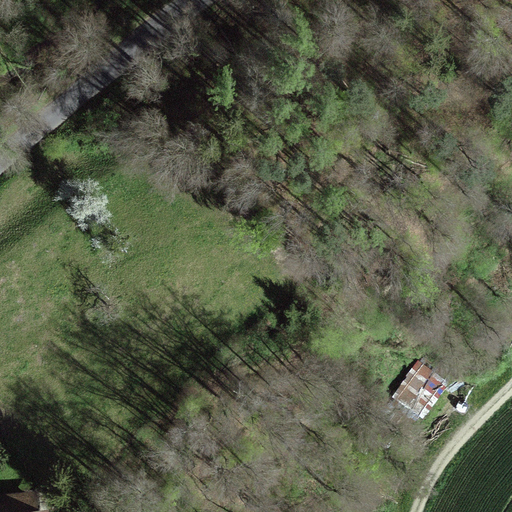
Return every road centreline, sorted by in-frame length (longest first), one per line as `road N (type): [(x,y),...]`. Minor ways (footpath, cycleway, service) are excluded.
road 1 (tertiary): [(194,0),(0,160)]
road 2 (track): [(511,388),(456,444),(417,511)]
